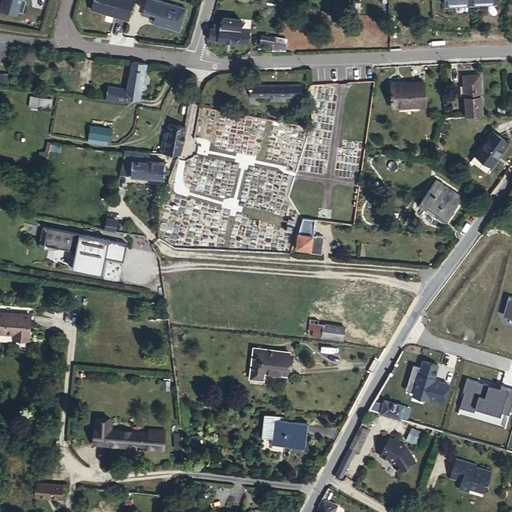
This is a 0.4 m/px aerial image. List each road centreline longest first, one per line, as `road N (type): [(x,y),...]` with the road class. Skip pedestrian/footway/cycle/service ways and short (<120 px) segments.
road 1 (residential): [(195,63),(511,54)]
road 2 (track): [(439,273),(171,255)]
road 3 (residential): [(511,173),(400,330)]
road 4 (residential): [(400,330),(320,479)]
road 5 (residential): [(73,0),(65,28),(76,44),(195,63)]
